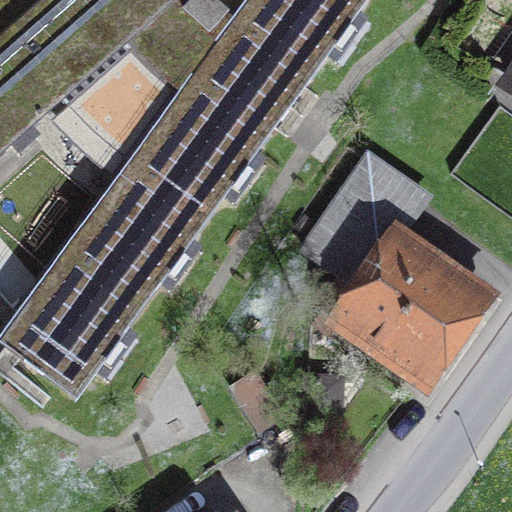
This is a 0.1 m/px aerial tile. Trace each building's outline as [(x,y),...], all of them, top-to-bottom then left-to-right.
[(0,0),(0,150),(142,26),(171,0),(0,0)] [(259,0),(238,28),(201,80),(6,347),(73,396),(362,0),(259,0)] [(238,28),(207,0),(171,0),(142,26),(201,80),(238,28)] [(426,381),(480,304),(396,246),(426,203),(368,162),(305,254),(342,280),(322,308),(426,381)] [(260,365),(203,391),(227,443),(284,417),(260,365)]
